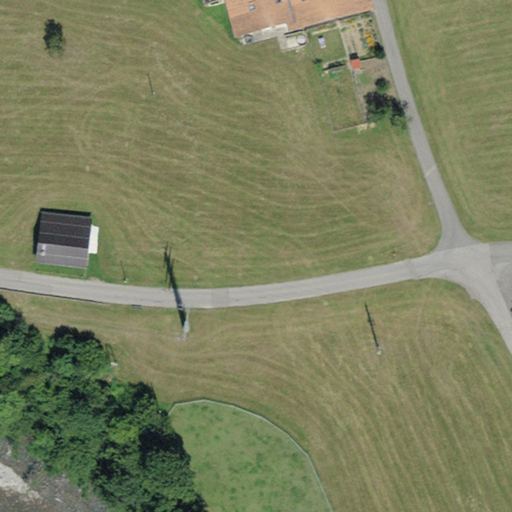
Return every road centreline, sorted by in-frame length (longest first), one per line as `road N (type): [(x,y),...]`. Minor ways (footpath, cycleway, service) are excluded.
road 1 (unclassified): [(469,258),(220,297),(0,277)]
road 2 (unclassified): [(378,0),(419,138),(469,258)]
